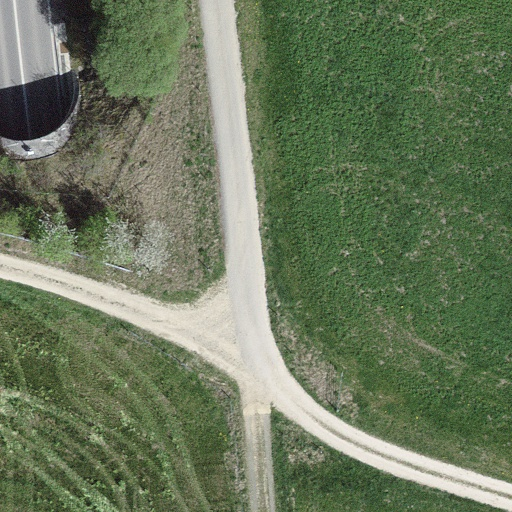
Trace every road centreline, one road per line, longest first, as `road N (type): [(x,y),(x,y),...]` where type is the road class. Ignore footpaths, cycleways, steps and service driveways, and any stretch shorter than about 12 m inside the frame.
road 1 (trunk): [(83,511),(14,0)]
road 2 (track): [(256,371),(224,0)]
road 3 (track): [(267,511),(256,371)]
